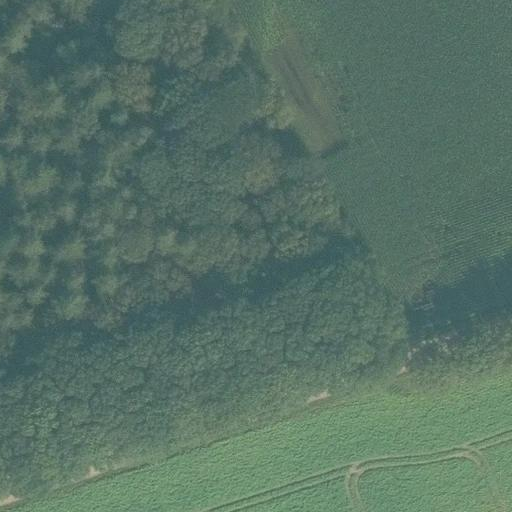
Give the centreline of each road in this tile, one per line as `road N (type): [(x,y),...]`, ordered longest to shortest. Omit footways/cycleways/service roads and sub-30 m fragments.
road 1 (track): [(0,493),(394,359)]
road 2 (track): [(394,359),(200,0)]
road 3 (track): [(394,359),(511,320)]
